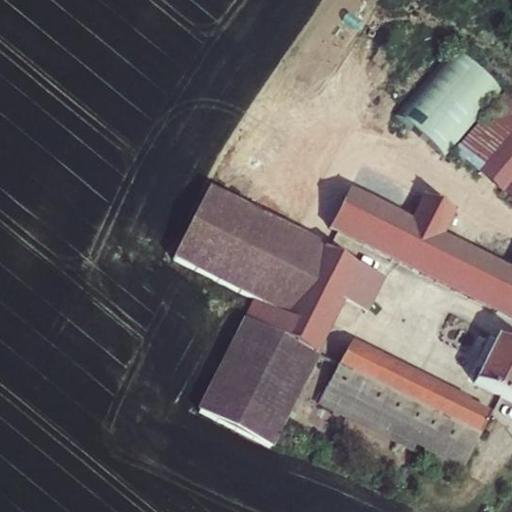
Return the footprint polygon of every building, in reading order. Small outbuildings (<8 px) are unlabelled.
[(440,32),(385,100),(435,141),(446,128),(488,72),(440,32)] [(511,82),(500,71),(446,128),(440,137),(511,200),(511,82)] [(436,142),(440,137),(446,128),(435,141),(436,142)] [(337,229),(398,260),(511,317),(511,269),(511,270),(442,234),(455,209),(425,194),(413,219),(350,188),(330,225),(337,229)] [(255,304),(293,230),(211,189),(175,258),(191,273),(255,304)] [(398,260),(337,229),(328,248),(388,279),(398,260)] [(255,304),(245,322),(316,357),(334,366),(475,437),(488,414),(352,346),(388,279),(328,248),(293,230),(255,304)] [(191,273),(175,258),(163,252),(171,257),(191,273)] [(245,322),(224,362),(295,399),(316,357),(245,322)] [(511,343),(490,334),(467,380),(511,401),(511,343)] [(295,399),(224,362),(198,412),(269,449),(295,399)] [(475,437),(334,366),(318,399),(456,469),(475,437)]
